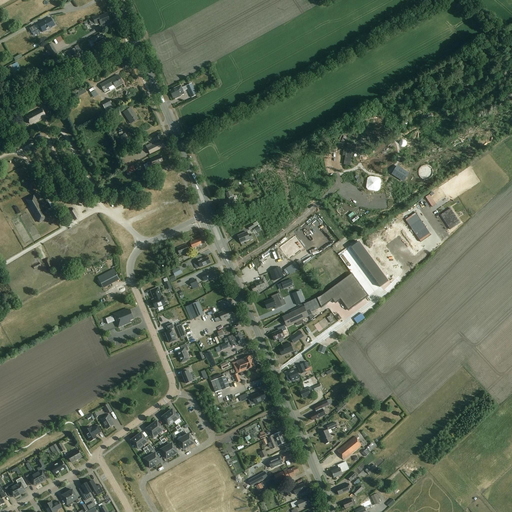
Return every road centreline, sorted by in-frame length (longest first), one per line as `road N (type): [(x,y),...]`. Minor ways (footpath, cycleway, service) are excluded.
road 1 (primary): [(331,511),(209,217)]
road 2 (track): [(442,0),(181,146)]
road 3 (primary): [(209,217),(119,0)]
road 4 (residential): [(171,391),(130,264),(144,245),(209,217)]
road 5 (residential): [(154,511),(142,483),(211,436),(191,397),(171,391)]
road 6 (unknown): [(236,262),(288,229),(337,183),(333,148)]
road 7 (track): [(128,43),(0,110)]
